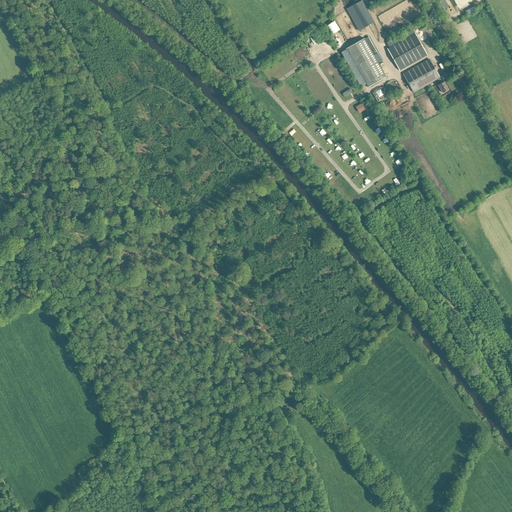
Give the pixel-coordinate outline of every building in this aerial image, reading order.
[(327,25),(332,34),(340,30),(335,20),(327,25)] [(400,70),(427,55),(415,33),(387,49),(400,70)] [(375,55),(379,53),(369,36),(365,39),(375,55)] [(368,87),(386,77),(364,38),(346,49),(368,87)] [(442,83),(439,78),(440,78),(429,59),(403,74),(413,92),(436,80),(439,85),(438,85),(443,93),(448,90),(444,82),(442,83)] [(377,102),(388,96),(383,87),(381,88),(380,88),(374,91),(374,92),(372,93),(377,102)] [(362,111),(367,108),(364,102),(356,107),(357,110),(360,108),(362,111)]
